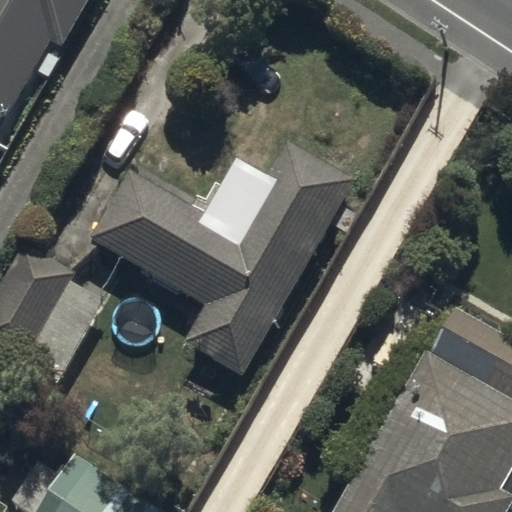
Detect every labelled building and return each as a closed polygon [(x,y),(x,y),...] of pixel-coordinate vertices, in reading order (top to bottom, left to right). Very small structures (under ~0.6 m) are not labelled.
[(0,0),(0,135),(4,138),(51,50),(67,59),(97,0),(0,0)] [(357,188),(288,150),(270,184),(236,165),(206,222),(132,182),(92,256),(209,319),(188,358),(247,390),(357,188)] [(0,351),(62,387),(102,317),(68,298),(74,288),(18,256),(0,286),(0,351)] [(511,346),(456,315),(429,363),(426,361),(340,511),(511,511),(511,504),(507,502),(511,493),(511,346)] [(153,511),(78,463),(45,511),(153,511)]
